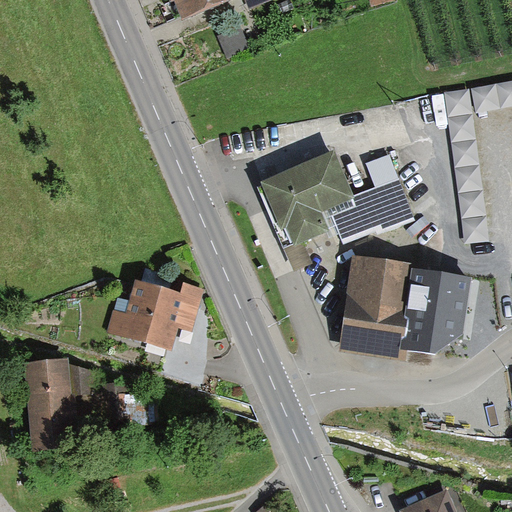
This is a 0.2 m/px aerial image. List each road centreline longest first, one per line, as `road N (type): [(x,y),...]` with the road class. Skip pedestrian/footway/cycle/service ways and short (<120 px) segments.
road 1 (secondary): [(109,0),(283,407)]
road 2 (residential): [(283,407),(342,389),(451,387),(511,343)]
